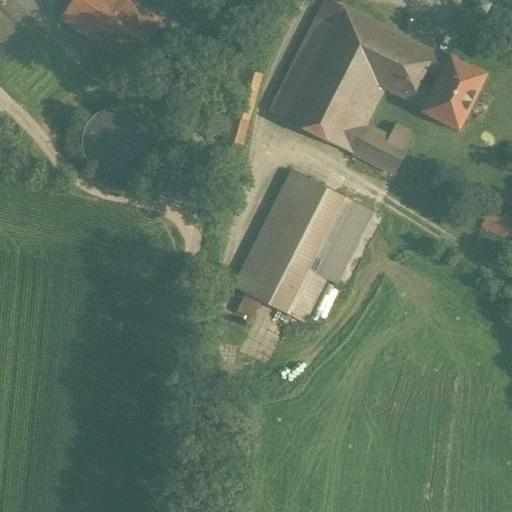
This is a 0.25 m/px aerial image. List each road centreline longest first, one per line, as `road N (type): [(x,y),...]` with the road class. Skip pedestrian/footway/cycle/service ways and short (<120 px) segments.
road 1 (track): [(311,0),(261,108),(256,138),(382,196),(511,282)]
road 2 (track): [(0,98),(87,190),(167,209),(193,249)]
